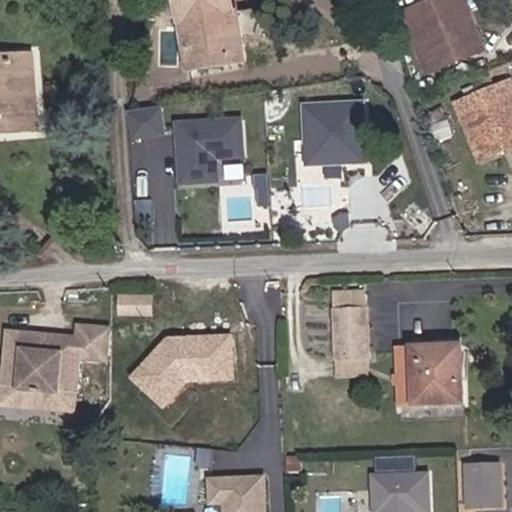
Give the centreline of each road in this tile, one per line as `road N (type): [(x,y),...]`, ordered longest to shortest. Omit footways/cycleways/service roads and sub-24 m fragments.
road 1 (unclassified): [(511,255),(0,278)]
road 2 (unknown): [(272,266),(266,458)]
